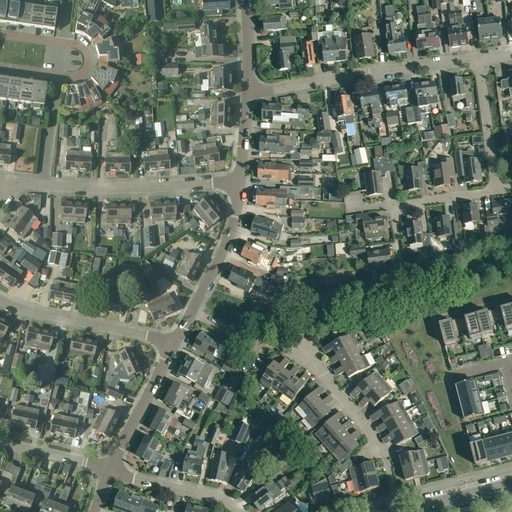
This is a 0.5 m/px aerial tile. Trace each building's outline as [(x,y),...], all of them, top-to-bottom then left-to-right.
[(17,26),(17,24),(20,5),(19,5),(20,1),(15,0),(10,0),(10,3),(7,3),(5,22),(4,24),(17,26)] [(77,13),(75,34),(83,36),(90,42),(96,36),(101,40),(110,31),(105,26),(107,24),(102,19),(94,15),(101,2),(113,8),(116,1),(113,0),(91,0),(86,11),(89,13),(88,16),(85,14),(77,13)] [(162,24),(159,0),(146,0),(149,25),(162,24)] [(202,0),(204,12),(213,11),(213,12),(228,11),(228,9),(229,8),(229,7),(229,6),(228,5),(227,0),(202,0)] [(440,9),(439,0),(432,0),(433,9),(440,9)] [(447,4),(449,4),(450,12),(454,12),(453,3),(454,3),(453,0),(440,0),(441,5),(447,4)] [(29,27),(30,26),(32,6),(32,2),(23,1),(22,5),(20,5),(17,24),(17,26),(29,27)] [(44,16),(42,27),(42,29),(54,31),(54,29),(58,6),(48,5),(47,9),(45,8),(44,16)] [(42,29),(42,27),(44,16),(45,8),(32,6),(30,26),(29,27),(42,29)] [(491,40),(488,21),(482,21),(481,15),(476,16),(479,42),(491,40)] [(271,20),(264,21),(265,32),(287,30),(286,17),(280,18),(280,17),(271,18),(271,20)] [(455,19),(459,46),(468,45),(465,27),(463,27),(462,24),(461,18),(455,19)] [(396,34),(395,28),(394,19),(387,20),(387,26),(386,26),(388,35),(387,35),(388,41),(387,41),(389,55),(398,54),(395,34),(396,34)] [(425,49),(428,49),(424,19),(418,20),(419,26),(417,26),(418,34),(416,34),(418,50),(419,50),(420,51),(424,51),(425,49)] [(428,49),(432,48),(433,49),(437,49),(437,48),(438,47),(436,32),(434,32),(433,24),(431,25),(430,19),(424,19),(428,49)] [(449,20),(450,26),(451,29),(448,29),(451,47),(459,46),(455,19),(449,19),(449,20)] [(488,21),(491,40),(502,39),(500,19),(488,21)] [(176,23),(177,31),(193,30),(193,21),(176,23)] [(200,29),(201,48),(215,47),(214,28),(200,29)] [(345,40),(341,40),(341,34),(339,33),(333,34),(333,36),(335,63),(346,62),(345,40)] [(395,34),(398,54),(406,53),(404,38),(403,33),(396,34),(395,34)] [(316,34),(307,35),(308,43),(317,41),(316,34)] [(116,36),(95,47),(98,59),(107,58),(107,63),(119,63),(118,57),(122,57),(121,49),(116,36)] [(324,63),(335,63),(333,36),(323,37),(324,41),(323,41),(324,63)] [(370,36),(354,38),(358,60),(373,58),(370,36)] [(282,54),(278,55),(280,71),(290,70),(288,54),(294,53),(293,44),(281,46),(282,54)] [(312,44),(301,46),(302,51),(304,66),(315,65),(313,50),(312,44)] [(223,46),(215,47),(201,48),(202,60),(224,58),(223,46)] [(167,63),(167,59),(172,59),(172,51),(151,52),(152,64),(167,63)] [(145,55),(136,55),(136,66),(148,65),(148,61),(145,61),(145,55)] [(178,65),(166,66),(161,66),(161,77),(178,76),(178,71),(178,65)] [(97,71),(90,80),(107,97),(116,86),(119,79),(115,78),(117,72),(106,68),(105,74),(97,71)] [(208,81),(230,81),(230,71),(214,71),(214,73),(207,73),(208,81)] [(511,72),(509,73),(510,79),(502,80),(500,82),(501,88),(503,89),(509,88),(509,89),(510,89),(511,98),(511,97),(511,72)] [(457,97),(458,101),(464,100),(464,96),(465,96),(464,89),(463,89),(461,80),(457,80),(455,79),(451,80),(451,81),(449,81),(452,98),(457,97)] [(20,81),(8,80),(7,87),(5,101),(18,103),(20,81)] [(30,104),(33,85),(33,83),(20,81),(18,103),(30,104)] [(230,91),(230,81),(208,81),(208,89),(214,89),(214,91),(230,91)] [(46,85),(33,83),(33,85),(30,104),(31,104),(30,108),(40,110),(40,106),(44,106),(46,87),(46,85)] [(425,85),(428,106),(438,105),(435,84),(430,84),(428,83),(426,83),(426,84),(425,85)] [(429,113),(428,106),(425,85),(424,85),(423,84),(421,84),(420,86),(415,86),(416,93),(415,94),(416,98),(417,98),(417,100),(418,107),(418,108),(420,107),(425,107),(426,114),(429,113)] [(67,88),(67,89),(64,109),(71,110),(75,109),(75,113),(89,110),(96,106),(94,104),(101,100),(94,89),(88,92),(84,85),(76,88),(67,88)] [(405,86),(395,88),(398,107),(406,106),(405,100),(407,100),(405,86)] [(398,107),(395,88),(386,89),(388,103),(390,103),(391,108),(398,107)] [(372,114),(373,120),(374,126),(382,124),(379,107),(377,90),(368,92),(372,114)] [(363,116),(372,114),(368,92),(360,93),(362,110),(363,110),(363,116)] [(349,98),(342,99),(345,125),(350,124),(349,121),(352,121),(352,115),(353,114),(352,111),(351,110),(349,98)] [(345,125),(342,99),(334,100),(336,110),(332,111),(334,119),(337,118),(338,123),(341,123),(341,125),(345,125)] [(211,104),(210,116),(230,117),(230,105),(211,104)] [(282,107),(280,107),(279,105),(276,104),(275,106),(263,105),(263,113),(293,115),(293,110),(288,110),(288,108),(288,107),(282,107)] [(296,116),(298,116),(307,116),(309,116),(309,107),(297,107),(297,109),(297,110),(296,116)] [(418,107),(412,108),(414,124),(422,123),(421,115),(420,107),(418,108),(418,107)] [(408,125),(414,124),(412,108),(406,109),(408,125)] [(293,115),(263,113),(262,121),(272,121),(272,125),(280,126),(297,127),(298,116),(296,116),(293,115)] [(328,113),(316,115),(319,132),(331,130),(328,113)] [(390,121),(399,119),(398,113),(389,114),(390,121)] [(449,125),(449,128),(456,126),(453,115),(447,116),(449,125)] [(230,117),(210,116),(210,128),(229,129),(230,117)] [(194,129),(193,120),(176,122),(176,130),(194,129)] [(60,125),(59,138),(67,138),(68,126),(60,125)] [(451,137),(449,128),(449,125),(434,128),(437,140),(451,137)] [(14,126),(12,140),(19,141),(21,127),(14,126)] [(318,133),(318,143),(330,143),(331,134),(318,133)] [(342,148),(339,133),(331,135),(334,150),(335,155),(343,153),(342,148)] [(256,146),(260,146),(295,148),(296,142),(291,141),(291,138),(279,137),(266,135),(265,138),(260,138),(257,139),(256,146)] [(0,144),(0,164),(8,165),(10,146),(0,144)] [(203,146),(206,165),(218,163),(215,144),(203,146)] [(206,165),(203,146),(191,148),(195,167),(206,165)] [(295,148),(260,146),(260,153),(271,154),(271,155),(276,155),(276,154),(283,154),(289,154),(289,152),(295,153),(295,148)] [(374,147),(376,159),(383,158),(381,146),(374,147)] [(156,151),(157,171),(169,170),(168,150),(156,151)] [(77,172),(79,152),(67,151),(65,171),(77,172)] [(157,171),(156,151),(143,152),(145,172),(157,171)] [(364,151),(354,152),(357,165),(367,163),(364,151)] [(79,152),(77,172),(90,172),(91,153),(79,152)] [(455,153),(458,175),(464,174),(465,184),(482,181),(479,160),(463,162),(462,152),(455,153)] [(117,173),(117,153),(105,153),(105,173),(117,173)] [(129,154),(117,153),(117,173),(129,173),(129,154)] [(374,168),(378,167),(385,166),(386,173),(394,172),(392,157),(384,158),(373,160),(374,168)] [(443,166),(433,167),(436,188),(450,186),(448,172),(454,171),(452,160),(442,161),(442,165),(443,166)] [(418,164),(419,169),(404,171),(407,192),(422,190),(421,180),(428,179),(425,163),(418,164)] [(259,165),(259,172),(294,175),(294,170),(288,169),(288,167),(276,166),(276,165),(271,164),(271,166),(259,165)] [(365,175),(368,197),(382,195),(378,167),(374,168),(375,174),(365,175)] [(277,181),(282,181),(287,181),(287,179),(293,179),(294,175),(259,172),(258,180),(270,181),(270,182),(274,182),(275,182),(275,181),(276,181),(277,181)] [(298,188),(314,188),(314,179),(299,178),(298,188)] [(337,191),(325,190),(325,196),(327,196),(326,202),(341,202),(341,195),(337,195),(337,191)] [(258,191),(257,199),(292,201),(292,196),(287,196),(287,193),(274,193),(275,191),(269,191),(269,192),(258,191)] [(193,210),(200,219),(215,207),(208,197),(193,210)] [(292,201),(257,199),(257,206),(267,207),(267,210),(280,211),(280,208),(286,208),(286,206),(292,206),(292,201)] [(493,212),(487,213),(489,227),(498,226),(498,224),(511,221),(511,200),(492,203),(493,212)] [(174,202),(162,203),(163,222),(175,221),(174,202)] [(72,223),(73,203),(61,203),(60,222),(72,223)] [(73,203),(72,223),(84,223),(85,204),(73,203)] [(163,222),(162,203),(150,204),(151,223),(163,222)] [(106,224),(117,224),(117,205),(105,205),(106,224)] [(130,205),(117,205),(117,224),(130,224),(130,205)] [(463,216),(464,224),(474,223),(474,225),(479,225),(479,222),(480,222),(479,214),(478,214),(477,205),(471,206),(470,205),(466,206),(466,207),(463,207),(464,216),(463,216)] [(215,207),(200,219),(208,229),(223,216),(215,207)] [(22,208),(15,218),(30,230),(37,220),(22,208)] [(357,226),(363,226),(365,241),(385,238),(384,231),(386,231),(384,218),(370,220),(369,214),(355,216),(357,226)] [(450,225),(449,217),(436,219),(439,238),(449,236),(450,241),(460,240),(457,224),(450,225)] [(23,239),(30,230),(15,218),(8,227),(23,239)] [(253,226),(287,235),(289,230),(283,229),(283,226),(273,223),(274,222),(266,219),(265,221),(255,218),(253,226)] [(293,218),(293,229),(304,229),(304,219),(293,218)] [(409,246),(424,244),(423,235),(421,223),(406,225),(409,246)] [(287,235),(253,226),(251,233),(261,236),(261,237),(269,239),(269,237),(280,240),(280,238),(286,240),(287,235)] [(155,248),(153,228),(143,229),(144,248),(155,248)] [(488,228),(481,229),(483,243),(490,242),(488,228)] [(52,234),(51,247),(62,248),(62,234),(52,234)] [(10,243),(0,236),(0,246),(5,250),(10,243)] [(26,244),(23,249),(31,254),(31,256),(35,258),(39,251),(34,249),(26,244)] [(248,244),(244,251),(276,265),(278,261),(267,256),(269,254),(248,244)] [(138,258),(138,246),(133,246),(133,253),(129,253),(129,258),(138,258)] [(365,248),(349,250),(350,257),(365,254),(365,248)] [(276,265),(244,251),(241,258),(262,267),(264,263),(270,265),(269,268),(274,270),(276,265)] [(389,251),(367,254),(369,269),(391,266),(389,251)] [(52,252),(49,264),(59,267),(62,254),(52,252)] [(180,263),(197,272),(203,261),(186,252),(180,263)] [(20,266),(34,275),(41,264),(28,255),(20,266)] [(0,280),(1,282),(13,266),(3,259),(0,262),(0,280)] [(192,283),(197,272),(180,263),(174,274),(192,283)] [(23,273),(13,266),(1,282),(11,289),(23,273)] [(258,288),(263,291),(267,293),(270,288),(262,282),(252,276),(253,275),(246,271),(245,273),(236,268),(232,275),(253,286),(258,288)] [(147,274),(156,284),(157,285),(162,280),(152,269),(147,274)] [(97,284),(99,273),(92,272),(90,282),(97,284)] [(253,286),(232,275),(229,281),(238,286),(237,288),(248,294),(253,286)] [(61,302),(65,283),(53,280),(49,300),(61,302)] [(77,286),(65,283),(61,302),(73,305),(77,286)] [(107,312),(111,293),(100,290),(96,310),(107,312)] [(111,293),(107,312),(119,315),(123,295),(111,293)] [(168,294),(157,299),(165,317),(176,312),(168,294)] [(165,317),(157,299),(146,304),(154,322),(165,317)] [(494,310),(497,323),(503,321),(506,332),(511,330),(511,306),(494,310)] [(476,315),(481,336),(493,333),(491,325),(497,323),(494,310),(476,315)] [(481,336),(476,315),(458,320),(461,332),(467,331),(470,339),(481,336)] [(0,319),(0,340),(1,342),(10,324),(0,319)] [(439,324),(445,348),(457,344),(455,334),(461,332),(458,320),(439,324)] [(26,347),(38,350),(41,331),(30,329),(26,347)] [(41,331),(38,350),(49,352),(53,333),(41,331)] [(200,334),(194,347),(213,357),(219,345),(200,334)] [(334,350),(337,357),(359,345),(353,334),(331,345),(322,350),(325,355),(334,350)] [(81,359),(85,340),(73,337),(69,356),(81,359)] [(85,340),(81,359),(93,362),(97,342),(85,340)] [(365,356),(359,345),(337,357),(328,361),(331,366),(340,362),(343,368),(365,356)] [(9,346),(6,355),(12,357),(15,348),(9,346)] [(113,357),(118,368),(136,360),(131,349),(113,357)] [(15,355),(12,366),(20,368),(23,356),(15,355)] [(371,367),(365,356),(343,368),(334,372),(337,378),(346,373),(349,379),(371,367)] [(375,361),(378,366),(384,362),(381,356),(375,361)] [(184,366),(183,367),(208,380),(214,368),(204,363),(202,366),(188,359),(187,360),(186,360),(183,364),(184,366)] [(272,387),(284,370),(290,362),(285,359),(279,367),(274,363),(262,379),(261,381),(261,384),(270,390),(272,387)] [(141,371),(136,360),(118,368),(114,370),(113,378),(114,379),(118,380),(118,378),(123,379),(122,380),(128,381),(136,378),(134,374),(141,371)] [(225,363),(222,370),(234,376),(238,369),(225,363)] [(283,394),(295,378),(301,370),(296,366),(290,374),(284,370),(272,387),(283,394)] [(195,382),(199,385),(204,387),(208,380),(183,367),(181,368),(179,372),(180,373),(179,375),(194,383),(195,382)] [(92,368),(90,376),(96,378),(98,373),(98,369),(92,368)] [(366,398),(384,381),(376,372),(373,375),(350,395),(354,400),(362,393),(366,398)] [(250,373),(243,375),(245,381),(252,379),(250,373)] [(295,378),(283,394),(293,402),(311,377),(306,373),(300,381),(295,378)] [(109,376),(106,382),(113,386),(116,380),(114,379),(113,378),(109,376)] [(384,381),(366,398),(358,405),(363,410),(370,403),(375,408),(390,394),(389,394),(393,391),(384,381)] [(398,386),(402,392),(410,387),(407,381),(398,386)] [(458,398),(478,393),(475,381),(466,383),(465,383),(464,384),(455,386),(458,398)] [(50,384),(40,382),(39,389),(49,391),(50,384)] [(174,384),(169,393),(183,401),(188,391),(174,384)] [(13,386),(9,401),(15,403),(19,387),(13,386)] [(50,398),(58,400),(61,388),(54,386),(50,398)] [(105,394),(120,401),(123,393),(108,387),(105,394)] [(295,410),(304,420),(322,403),(318,398),(325,391),(321,387),(298,407),(299,407),(295,410)] [(413,391),(410,387),(402,392),(404,396),(413,391)] [(227,405),(232,395),(225,391),(220,402),(227,405)] [(83,400),(88,401),(89,395),(80,393),(79,399),(83,400)] [(183,401),(169,393),(164,403),(177,410),(183,401)] [(201,393),(198,398),(201,400),(207,403),(210,398),(205,395),(201,393)] [(478,393),(458,398),(461,409),(480,404),(478,393)] [(90,401),(103,405),(105,398),(92,394),(90,401)] [(322,403),(304,420),(312,429),(315,426),(331,413),(326,407),(334,400),(330,396),(322,403)] [(385,424),(406,412),(400,401),(378,413),(370,417),(373,423),(378,420),(382,418),(383,420),(385,424)] [(483,415),(480,404),(461,409),(464,420),(473,418),(474,418),(483,415)] [(11,424),(23,427),(27,408),(15,406),(11,424)] [(27,408),(23,427),(34,430),(37,420),(39,411),(27,408)] [(103,408),(98,419),(114,428),(120,417),(103,408)] [(160,410),(155,420),(169,427),(172,420),(174,417),(160,410)] [(315,435),(324,445),(342,428),(338,423),(345,416),(341,411),(331,420),(318,432),(319,432),(315,435)] [(285,416),(280,412),(275,418),(279,422),(285,416)] [(411,420),(406,412),(385,424),(376,429),(379,434),(388,429),(391,435),(413,423),(411,420)] [(50,433),(62,436),(66,417),(54,415),(53,420),(50,433)] [(66,417),(62,436),(74,439),(78,420),(66,417)] [(108,438),(114,428),(98,419),(92,429),(108,438)] [(169,427),(155,420),(150,429),(163,436),(169,427)] [(186,420),(183,425),(192,430),(195,425),(186,420)] [(324,445),(332,454),(351,437),(346,432),(354,425),(350,421),(342,428),(324,445)] [(241,445),(250,426),(240,422),(231,441),(241,445)] [(413,423),(391,435),(382,440),(385,445),(394,440),(397,446),(415,436),(419,434),(413,423)] [(214,428),(208,444),(214,446),(220,431),(214,428)] [(358,430),(351,437),(332,454),(341,463),(344,461),(359,447),(355,442),(362,435),(358,430)] [(424,434),(415,440),(418,445),(428,440),(424,434)] [(146,437),(142,446),(165,459),(168,454),(162,452),(165,446),(160,444),(146,437)] [(493,440),(498,460),(509,457),(504,437),(493,440)] [(272,453),(280,460),(292,447),(285,440),(272,453)] [(482,440),(481,441),(487,463),(487,462),(498,460),(493,440),(482,443),(482,440)] [(198,447),(197,453),(192,476),(196,477),(197,476),(200,477),(204,460),(203,460),(206,449),(202,448),(204,442),(199,441),(198,447)] [(487,463),(481,441),(470,444),(475,465),(480,464),(487,463)] [(163,464),(165,459),(142,446),(137,456),(150,463),(151,461),(156,464),(157,461),(163,464)] [(211,460),(214,460),(210,480),(223,483),(227,463),(220,462),(222,449),(214,447),(211,460)] [(403,469),(427,462),(423,450),(419,452),(419,451),(400,456),(403,469)] [(188,475),(192,476),(197,453),(189,452),(188,457),(187,457),(184,473),(187,474),(188,475)] [(303,456),(301,455),(296,460),(303,467),(310,460),(304,455),(303,456)] [(446,458),(440,459),(443,471),(449,470),(446,458)] [(39,469),(42,461),(36,459),(33,467),(39,469)] [(350,459),(339,469),(343,474),(354,464),(350,459)] [(427,462),(403,469),(406,481),(425,476),(428,475),(429,473),(427,462)] [(353,481),(377,476),(374,463),(354,468),(350,469),(353,481)] [(305,471),(310,476),(316,471),(311,465),(305,471)] [(238,489),(250,470),(244,466),(241,470),(240,470),(234,479),(235,480),(232,485),(234,486),(234,487),(238,489)] [(10,474),(3,495),(7,496),(3,506),(10,509),(10,510),(13,511),(15,511),(23,492),(13,488),(18,477),(21,470),(13,467),(10,474)] [(250,470),(238,489),(241,492),(243,492),(244,493),(248,488),(249,488),(255,479),(254,479),(257,475),(250,470)] [(0,493),(3,495),(10,474),(3,471),(0,478),(0,493)] [(380,488),(377,476),(353,481),(355,492),(357,493),(360,493),(380,488)] [(275,485),(277,488),(277,489),(283,485),(288,481),(285,478),(275,485)] [(326,479),(312,488),(315,501),(330,497),(326,479)] [(23,492),(15,511),(28,511),(31,506),(36,508),(44,487),(36,484),(32,496),(23,492)] [(53,511),(56,505),(47,501),(52,488),(45,485),(44,487),(36,508),(41,509),(39,511),(53,511)] [(277,488),(273,492),(254,506),(257,510),(259,510),(259,511),(264,508),(265,509),(274,502),(274,501),(282,495),(280,492),(285,488),(283,485),(277,489),(277,488)] [(338,485),(332,487),(334,499),(341,497),(338,485)] [(56,505),(53,511),(67,511),(68,510),(60,506),(62,501),(66,502),(71,489),(63,486),(56,505)] [(273,492),(268,486),(264,489),(264,488),(255,495),(256,496),(251,500),(252,501),(251,503),(254,506),(273,492)] [(120,493),(117,503),(141,511),(156,511),(158,508),(143,502),(120,493)] [(141,511),(117,503),(113,511),(141,511)] [(300,511),(293,503),(280,511),(300,511)]
